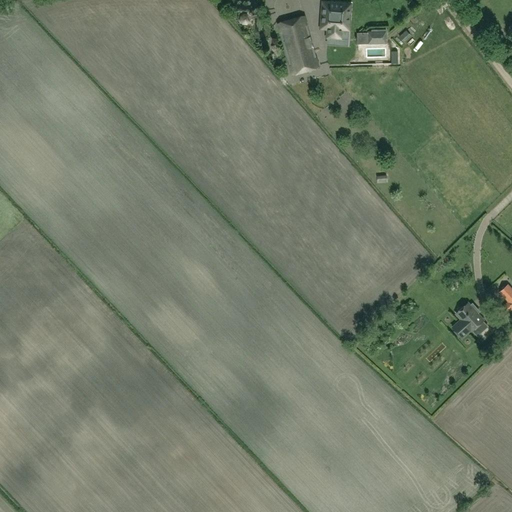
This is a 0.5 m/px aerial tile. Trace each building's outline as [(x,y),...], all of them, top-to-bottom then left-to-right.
[(322,10),(321,28),(328,28),(327,37),(341,38),(341,29),(348,30),(349,16),(350,4),(335,3),(330,3),(330,11),(322,10)] [(317,65),(304,17),(278,24),(292,73),(317,65)] [(375,40),(387,39),(387,32),(368,32),(368,44),(375,44),(375,40)] [(498,311),(504,317),(511,309),(511,289),(508,285),(500,292),(509,301),(498,311)] [(461,338),(470,330),(471,331),(483,320),(468,303),(456,314),(461,319),(452,327),(461,338)]
